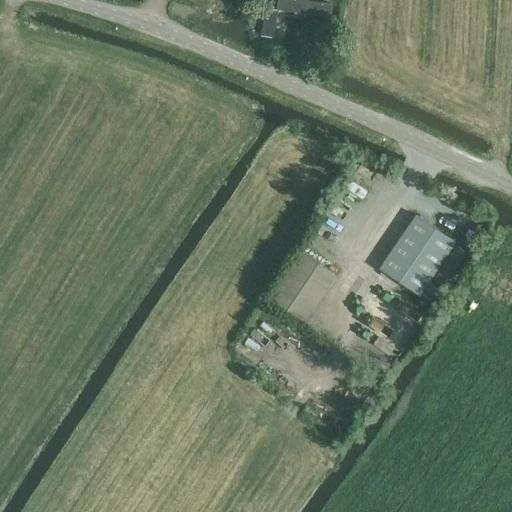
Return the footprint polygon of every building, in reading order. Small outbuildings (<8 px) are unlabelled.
[(333,17),(335,3),(315,0),(280,0),(279,8),(294,11),(294,16),(303,17),(304,12),(333,17)] [(276,36),(279,9),(265,8),(262,35),(276,36)] [(457,242),(417,215),(380,268),(420,295),(457,242)] [(326,247),(347,260),(351,252),(330,240),(326,247)] [(308,319),(340,273),(305,249),(274,295),(308,319)]
